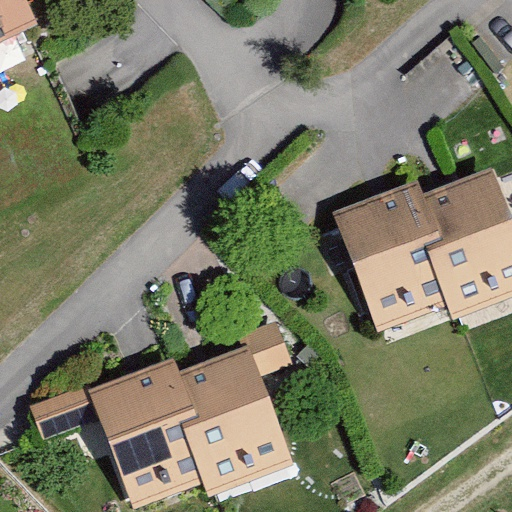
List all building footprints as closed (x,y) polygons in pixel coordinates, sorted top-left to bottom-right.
[(0,0),(0,42),(17,34),(3,0),(0,0)] [(511,259),(479,177),(414,203),(434,254),(412,263),(433,315),(441,336),(511,307),(511,259)] [(368,342),(433,315),(412,263),(434,254),(414,203),(408,189),(320,224),(368,342)] [(236,358),(169,384),(187,432),(168,439),(191,498),(197,511),(283,478),(236,358)] [(169,384),(163,369),(77,402),(120,511),(154,511),(191,498),(168,439),(187,432),(169,384)]
